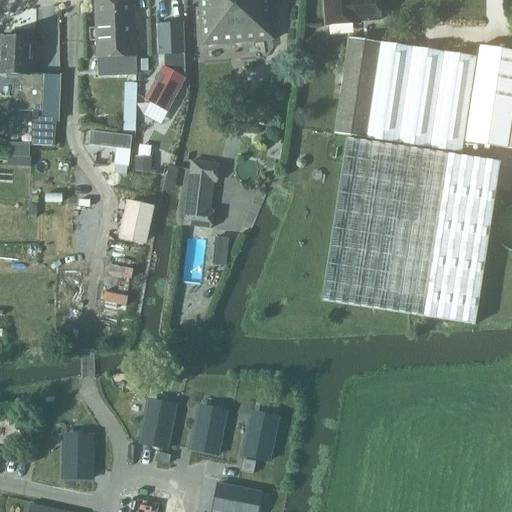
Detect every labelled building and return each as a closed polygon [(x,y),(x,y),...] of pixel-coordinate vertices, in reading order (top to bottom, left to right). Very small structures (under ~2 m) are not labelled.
[(197,0),(202,47),(275,42),(270,0),(197,0)] [(379,0),(322,0),(325,28),(360,26),(360,24),(381,22),(379,0)] [(119,2),(94,2),(95,31),(93,33),(93,38),(96,40),(96,58),(97,58),(98,77),(136,76),(136,53),(134,8),(134,1),(124,2),(124,4),(119,4),(119,2)] [(162,67),(144,101),(168,113),(186,80),(185,79),(183,24),(157,24),(158,56),(163,56),(164,67),(162,67)] [(0,60),(0,74),(2,77),(7,78),(11,76),(19,77),(17,112),(33,113),(32,146),(53,146),(56,121),(41,111),(43,74),(30,74),(31,62),(29,61),(31,40),(2,38),(1,60),(0,60)] [(468,105),(470,106),(472,94),(471,93),(476,61),(349,40),(334,135),(396,145),(422,150),(460,156),(468,105)] [(511,52),(481,48),(473,94),(472,94),(470,106),(471,107),(466,142),(511,150),(511,52)] [(148,60),(140,60),(140,72),(148,72),(148,60)] [(91,132),(90,146),(116,149),(114,166),(128,167),(131,137),(91,132)] [(422,153),(422,150),(396,145),(395,149),(344,140),(318,302),(471,327),(498,165),(422,153)] [(269,143),(266,158),(280,161),(283,145),(269,143)] [(135,172),(151,172),(151,161),(136,161),(135,172)] [(191,161),(189,179),(213,182),(217,182),(219,164),(191,161)] [(116,236),(145,243),(152,207),(124,201),(116,236)] [(186,208),(184,226),(212,229),(214,211),(210,210),(186,208)] [(196,274),(198,232),(179,231),(177,273),(196,274)] [(216,238),(214,254),(227,255),(229,239),(216,238)] [(148,405),(140,444),(168,450),(176,410),(148,405)] [(199,410),(190,450),(219,456),(227,416),(199,410)] [(250,416),(242,456),(270,462),(278,422),(250,416)] [(64,440),(63,480),(92,481),(93,440),(64,440)] [(158,454),(157,462),(168,464),(170,457),(158,454)] [(244,461),(242,472),(252,474),(255,464),(244,461)] [(218,485),(212,511),(254,511),(258,492),(218,485)]
